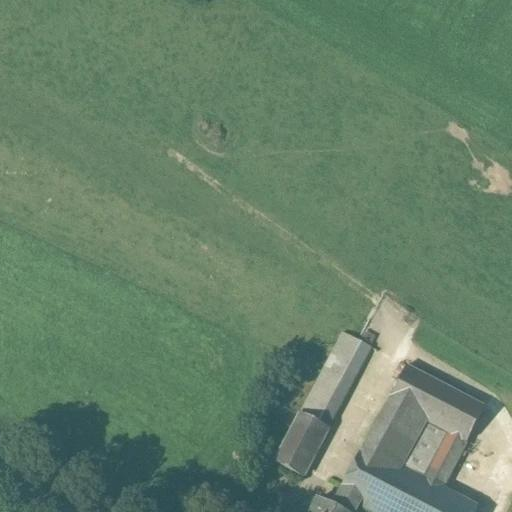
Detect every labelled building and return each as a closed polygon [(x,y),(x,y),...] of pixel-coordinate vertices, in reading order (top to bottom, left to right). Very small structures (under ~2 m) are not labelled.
[(371,350),(342,335),(324,370),(352,385),(371,350)] [(426,481),(363,449),(337,498),(358,508),(364,511),(474,511),(477,508),(443,491),(484,409),(406,369),(387,405),(449,436),(426,481)] [(352,385),(324,370),(315,387),(344,402),(352,385)] [(344,402),(315,387),(300,416),(328,431),(344,402)] [(449,436),(387,405),(363,449),(426,481),(449,436)] [(300,416),(274,464),(302,479),(328,431),(300,416)] [(331,509),(317,502),(311,511),(355,511),(358,508),(337,498),(331,509)]
